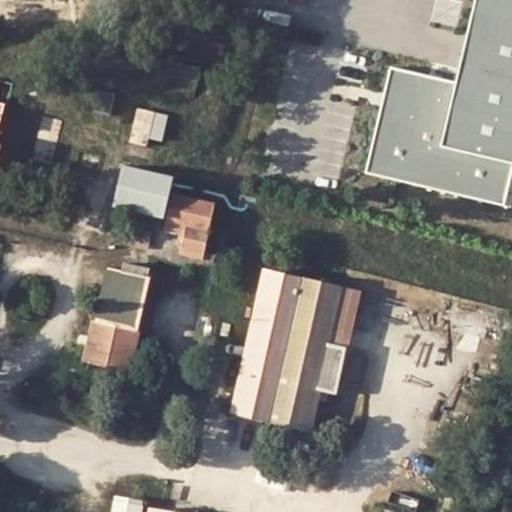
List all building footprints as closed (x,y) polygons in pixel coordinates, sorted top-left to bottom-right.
[(511,0),(475,0),(456,84),(391,69),(368,171),(503,202),(511,163),(511,0)] [(152,111),(138,106),(128,139),(141,143),(152,111)] [(166,176),(124,165),(113,206),(155,217),(164,182),(166,176)] [(214,203),(171,193),(164,222),(183,227),(177,251),(201,256),(203,248),(214,203)] [(142,232),(131,228),(127,240),(125,247),(136,251),(142,232)] [(116,282),(119,271),(106,267),(83,361),(139,374),(142,360),(140,360),(130,357),(138,328),(150,276),(141,274),(138,287),(116,282)] [(330,334),(338,290),(339,284),(274,269),(259,338),(240,411),(270,417),(312,425),(320,383),(341,387),(350,338),(330,334)] [(359,294),(338,290),(330,334),(350,338),(359,294)] [(191,367),(192,362),(191,358),(189,355),(184,353),(180,353),(176,354),(174,356),(172,359),(172,363),(172,366),(174,369),(177,372),(182,372),(185,372),(189,370),(191,367)]
